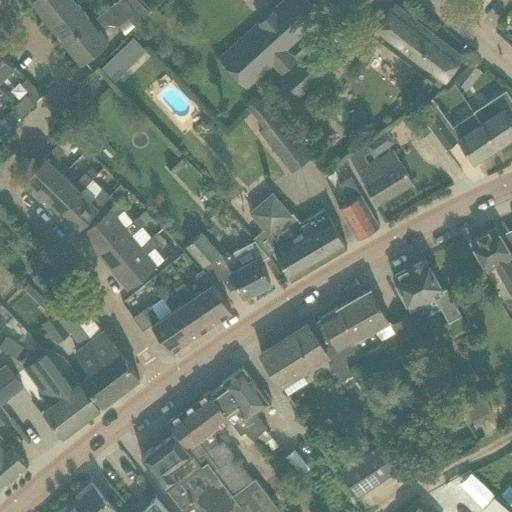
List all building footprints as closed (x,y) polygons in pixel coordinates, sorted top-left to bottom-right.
[(48,22),(74,0),(32,0),(31,1),(48,22)] [(64,42),(91,20),(75,0),(74,0),(48,22),(64,42)] [(80,63),(96,50),(108,41),(98,28),(106,22),(118,25),(127,17),(135,25),(149,10),(138,0),(117,0),(91,20),(64,42),(80,63)] [(282,1),(219,58),(246,88),(273,64),(282,74),(297,60),(287,50),(306,33),(323,18),(307,0),(305,0),(300,6),(303,9),(295,16),(282,1)] [(394,3),(370,33),(438,86),(462,56),(394,3)] [(134,33),(117,50),(129,62),(146,45),(134,33)] [(326,42),(272,89),(285,103),(296,93),(298,96),(341,59),(326,42)] [(0,51),(0,79),(14,66),(0,51)] [(470,61),(455,80),(453,83),(461,93),(480,69),(470,61)] [(27,95),(16,106),(23,113),(34,102),(27,95)] [(301,143),(264,96),(248,108),(263,127),(258,131),(280,159),(301,143)] [(428,102),(417,110),(424,120),(436,111),(429,101),(428,102)] [(480,123),(496,146),(511,135),(511,103),(503,109),(499,103),(490,109),(493,114),(480,123)] [(13,124),(23,113),(16,106),(5,116),(13,124)] [(430,131),(415,111),(403,120),(417,140),(430,131)] [(459,139),(463,145),(474,161),(496,146),(480,123),(474,112),(461,121),(465,126),(455,132),(459,139)] [(447,121),(432,132),(445,149),(459,139),(455,132),(451,127),(447,121)] [(348,156),(375,204),(376,205),(413,182),(395,152),(370,167),(364,156),(377,148),(373,141),(348,156)] [(53,162),(63,151),(56,144),(22,180),(39,198),(64,172),(53,162)] [(39,198),(57,214),(93,177),(86,171),(75,182),(64,172),(39,198)] [(379,226),(355,182),(351,176),(338,183),(347,198),(350,196),(352,199),(338,207),(356,239),(379,226)] [(75,231),(89,217),(110,195),(103,188),(92,200),(81,189),(93,177),(57,214),(75,231)] [(81,232),(97,251),(138,216),(126,227),(116,215),(129,205),(123,197),(81,232)] [(272,198),(252,215),(263,229),(253,238),(264,251),(268,255),(275,251),(281,261),(291,278),(319,261),(346,245),(336,228),(325,208),(301,222),(293,212),(291,214),(288,216),(272,198)] [(97,251),(112,270),(141,245),(132,234),(144,224),(138,216),(97,251)] [(471,241),(481,258),(487,269),(493,265),(510,293),(511,291),(511,267),(506,257),(511,254),(495,227),(471,241)] [(200,232),(186,245),(203,264),(218,252),(200,232)] [(154,235),(141,245),(112,270),(128,289),(157,264),(147,253),(160,242),(154,235)] [(258,260),(268,255),(264,251),(256,256),(241,264),(234,250),(223,256),(231,269),(230,270),(243,296),(270,282),(258,260)] [(425,258),(393,275),(402,293),(410,308),(420,303),(426,313),(440,306),(448,321),(460,314),(446,287),(442,290),(434,276),(425,258)] [(34,277),(49,293),(51,295),(63,283),(45,265),(34,277)] [(184,282),(183,283),(210,324),(231,310),(203,269),(196,274),(205,288),(193,296),(184,282)] [(63,307),(51,295),(49,293),(44,298),(29,282),(23,288),(52,316),(71,333),(82,347),(85,344),(121,391),(139,377),(104,331),(92,340),(66,305),(63,307)] [(190,338),(210,324),(183,283),(176,288),(185,301),(172,310),(190,338)] [(370,287),(338,307),(356,338),(363,350),(380,340),(373,327),(389,318),(381,305),(370,287)] [(142,310),(151,324),(170,351),(190,338),(172,310),(160,318),(151,304),(142,310)] [(364,352),(363,350),(356,338),(338,307),(319,318),(324,327),(346,363),(364,352)] [(392,323),(390,324),(395,332),(401,342),(415,335),(417,333),(407,315),(392,323)] [(71,333),(52,316),(42,323),(57,344),(71,333)] [(352,373),(346,363),(324,327),(314,333),(308,323),(261,352),(271,369),(281,384),(314,363),(314,362),(325,355),(340,380),(352,373)] [(103,405),(121,391),(85,344),(82,347),(75,352),(91,373),(83,379),(103,405)] [(39,346),(30,353),(35,360),(81,421),(99,408),(87,392),(79,381),(71,387),(45,352),(39,346)] [(63,435),(81,421),(35,360),(30,353),(20,361),(25,367),(25,368),(51,402),(43,408),(63,435)] [(0,367),(0,401),(0,402),(23,386),(6,363),(0,367)] [(267,427),(255,411),(272,398),(264,388),(260,391),(242,366),(222,382),(223,383),(212,392),(230,417),(228,418),(240,434),(241,433),(245,431),(260,446),(272,437),(265,429),(267,427)] [(168,421),(175,430),(188,447),(198,440),(218,467),(213,470),(220,479),(240,506),(231,511),(253,511),(259,508),(261,511),(273,511),(279,508),(270,498),(275,494),(268,485),(269,484),(261,474),(253,479),(226,442),(231,439),(220,424),(228,418),(230,417),(212,392),(211,392),(209,390),(168,421)] [(459,404),(469,422),(493,410),(483,391),(459,404)] [(0,422),(10,415),(0,402),(0,401),(0,422)] [(182,507),(220,479),(213,470),(218,467),(198,440),(188,447),(175,430),(141,455),(180,509),(182,507)] [(0,486),(27,464),(8,441),(6,442),(0,434),(0,486)] [(411,460),(401,444),(395,435),(340,470),(357,496),(411,460)] [(231,511),(240,506),(220,479),(182,507),(185,511),(231,511)] [(117,511),(91,482),(62,509),(64,511),(117,511)] [(137,511),(167,511),(155,497),(137,511)] [(432,511),(418,498),(405,511),(432,511)]
